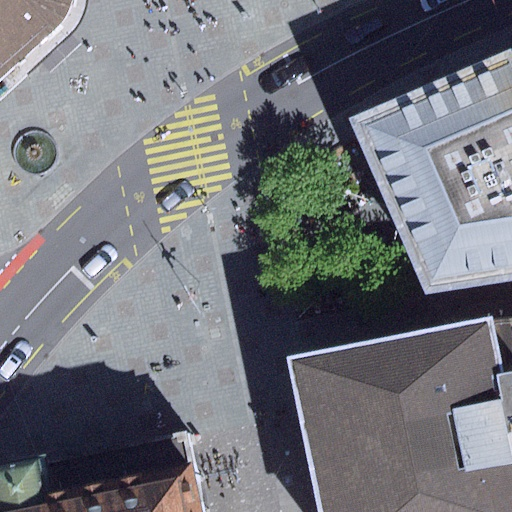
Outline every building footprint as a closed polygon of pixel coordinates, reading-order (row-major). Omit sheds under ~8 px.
[(0,0),(0,58),(7,66),(53,32),(59,25),(63,20),(67,14),(69,4),(69,0),(0,0)] [(511,64),(508,55),(350,123),(422,297),(511,279),(511,64)] [(488,319),(287,356),(318,511),(511,511),(511,437),(488,322),(488,319)] [(511,437),(511,320),(488,322),(511,437)] [(202,511),(188,432),(37,460),(0,466),(0,511),(202,511)]
